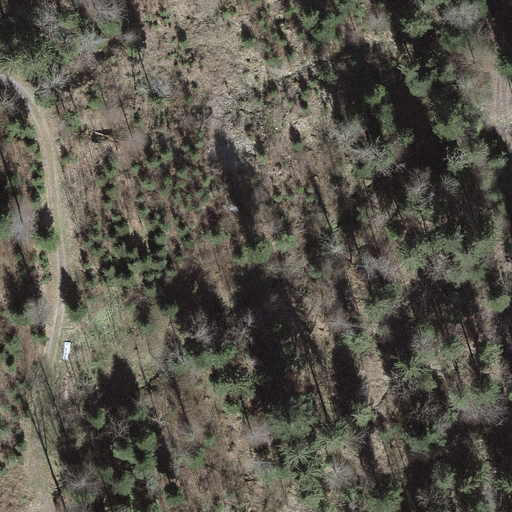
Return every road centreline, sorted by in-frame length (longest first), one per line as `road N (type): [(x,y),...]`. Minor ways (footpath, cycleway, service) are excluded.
road 1 (track): [(48,511),(38,464),(67,255),(44,117),(19,83),(0,78)]
road 2 (track): [(511,322),(498,511)]
road 3 (track): [(499,0),(509,38),(511,188)]
